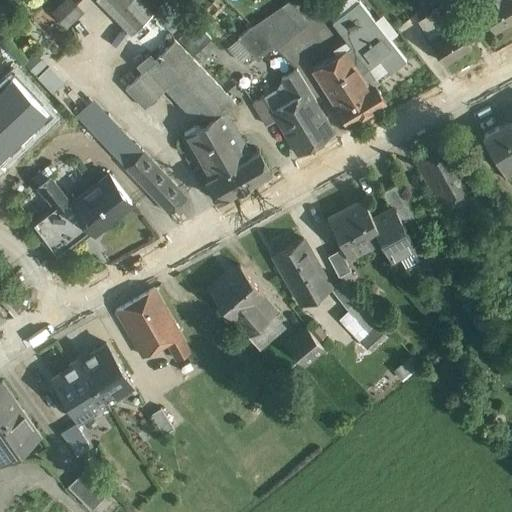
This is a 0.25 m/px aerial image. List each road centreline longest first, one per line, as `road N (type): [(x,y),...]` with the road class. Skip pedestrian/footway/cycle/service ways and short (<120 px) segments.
road 1 (secondary): [(60,319),(511,69)]
road 2 (unknown): [(213,234),(91,71)]
